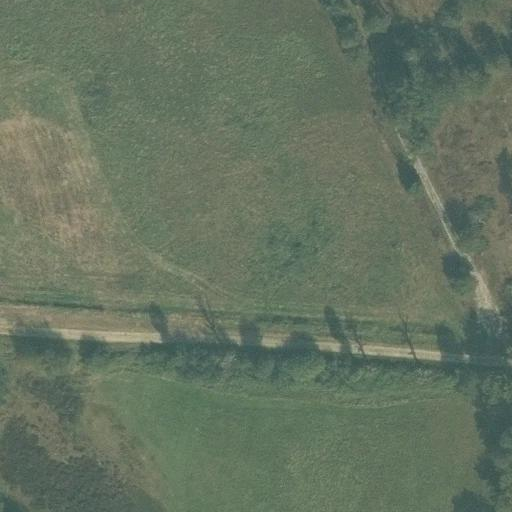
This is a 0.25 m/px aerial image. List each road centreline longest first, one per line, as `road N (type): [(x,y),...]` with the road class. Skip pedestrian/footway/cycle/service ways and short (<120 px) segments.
road 1 (track): [(0,327),(507,358)]
road 2 (track): [(344,0),(507,358)]
